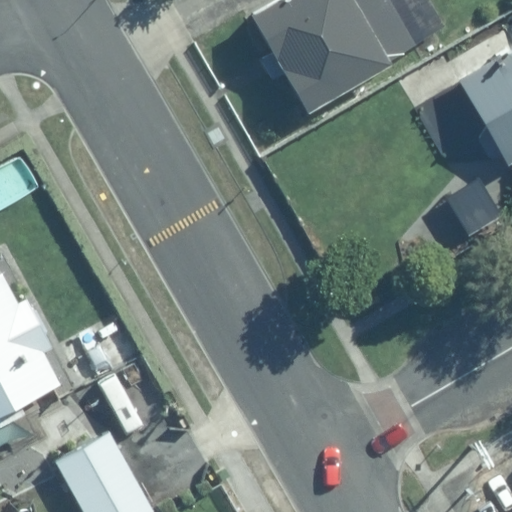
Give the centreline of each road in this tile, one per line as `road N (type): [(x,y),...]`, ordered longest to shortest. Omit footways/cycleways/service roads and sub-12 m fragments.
road 1 (residential): [(319,464),(57,6)]
road 2 (residential): [(319,464),(511,353)]
